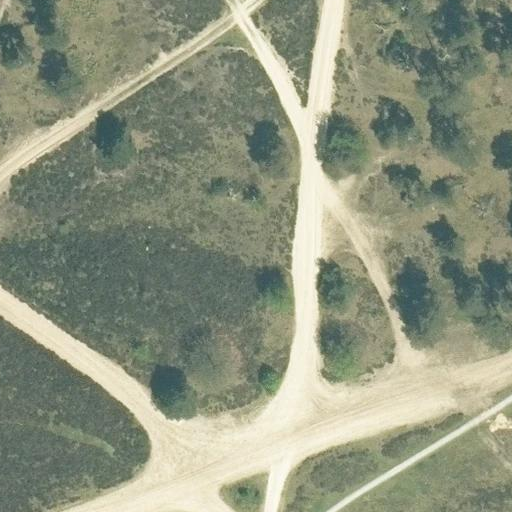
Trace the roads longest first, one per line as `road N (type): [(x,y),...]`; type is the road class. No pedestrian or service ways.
road 1 (track): [(511,366),(108,511)]
road 2 (track): [(268,511),(305,341),(311,144)]
road 3 (track): [(252,0),(0,174)]
road 4 (track): [(0,301),(126,386),(215,511)]
road 5 (track): [(309,170),(358,241),(423,399)]
road 6 (track): [(311,144),(230,0)]
road 7 (track): [(311,144),(333,0)]
